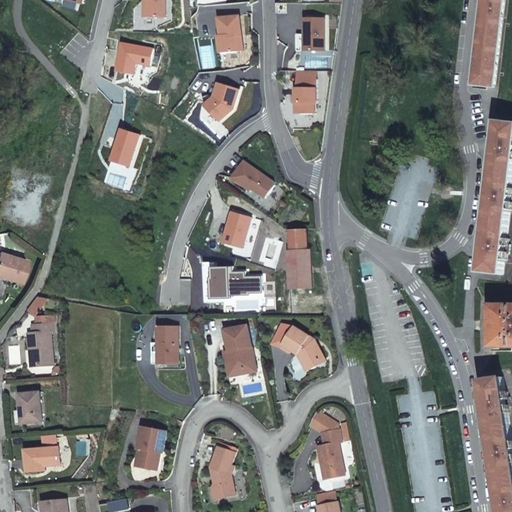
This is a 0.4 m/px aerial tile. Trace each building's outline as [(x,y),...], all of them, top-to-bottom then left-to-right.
[(166,0),(146,0),(146,16),(166,16),(166,0)] [(496,86),(505,0),(483,0),(475,84),(496,86)] [(242,14),(221,16),(223,34),(220,35),(222,52),(243,50),(242,36),(244,36),(242,14)] [(327,17),(307,17),(307,50),(327,50),(327,17)] [(307,34),(299,34),(298,50),(307,50),(307,34)] [(124,42),(119,70),(136,75),(139,63),(151,66),(154,49),(124,42)] [(300,70),(300,78),(319,78),(319,70),(300,70)] [(300,87),(298,87),(298,113),(319,113),(319,87),(319,78),(300,78),(300,87)] [(215,102),(209,107),(221,121),(235,109),(241,89),(221,83),(215,102)] [(511,202),(511,122),(499,121),(496,144),(482,271),(503,274),(511,202)] [(122,129),(113,161),(131,166),(141,135),(122,129)] [(247,160),(234,177),(248,188),(250,185),(267,197),(276,185),(275,181),(247,160)] [(233,211),(226,240),(244,246),(253,217),(233,211)] [(309,230),(293,231),(293,244),(293,250),(290,251),(292,288),(315,286),(313,250),(310,250),(309,230)] [(20,284),(27,262),(0,253),(0,275),(7,277),(6,280),(20,284)] [(39,297),(28,311),(36,320),(50,298),(39,297)] [(511,346),(511,302),(492,303),(493,346),(511,346)] [(34,352),(34,367),(54,365),(52,336),(55,335),(54,326),(57,326),(56,318),(36,320),(37,327),(33,327),(33,335),(29,335),(31,352),(34,352)] [(235,371),(257,367),(252,345),(248,323),(226,327),(231,350),(235,371)] [(319,359),(326,354),(317,337),(298,325),(285,347),(295,352),(296,350),(303,354),(310,369),(319,364),(319,359)] [(150,353),(155,376),(175,371),(166,334),(147,338),(150,353)] [(257,370),(257,367),(235,371),(231,350),(227,350),(232,376),(257,370)] [(150,377),(155,376),(150,353),(144,354),(150,377)] [(329,359),(326,354),(319,359),(319,364),(329,359)] [(511,511),(511,430),(504,377),(483,380),(483,382),(502,511),(511,511)] [(44,425),(40,396),(19,398),(23,428),(44,425)] [(319,445),(323,461),(325,460),(329,477),(346,473),(340,441),(343,440),(341,427),(334,429),(339,423),(320,408),(319,409),(318,411),(315,416),(312,422),(323,431),(325,444),(319,445)] [(144,448),(144,449),(142,466),(162,468),(165,451),(167,451),(170,430),(145,427),(142,448),(144,448)] [(43,451),(25,453),(27,474),(44,473),(44,469),(59,467),(57,450),(56,450),(55,440),(42,442),(43,451)] [(219,443),(214,465),(217,466),(216,470),(219,471),(217,478),(221,498),(240,494),(236,473),(237,465),(237,464),(234,463),(238,448),(219,443)] [(344,511),(342,499),(322,504),(323,511),(344,511)] [(67,511),(66,501),(44,503),(44,511),(67,511)]
